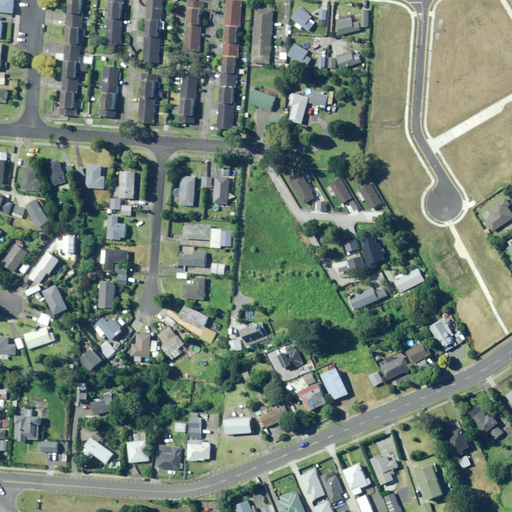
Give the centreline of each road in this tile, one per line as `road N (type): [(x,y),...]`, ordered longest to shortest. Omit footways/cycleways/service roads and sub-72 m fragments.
road 1 (secondary): [(511,351),(457,382),(196,489),(4,480)]
road 2 (residential): [(150,303),(162,142)]
road 3 (residential): [(420,0),(415,131),(426,148)]
road 4 (residential): [(29,130),(162,142)]
road 5 (residential): [(38,0),(29,130)]
road 6 (residential): [(162,142),(282,152)]
